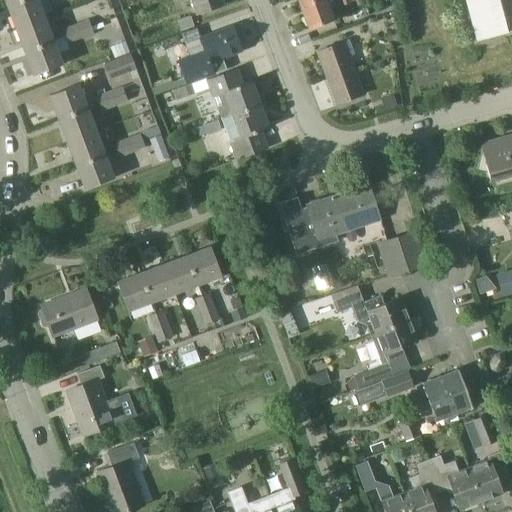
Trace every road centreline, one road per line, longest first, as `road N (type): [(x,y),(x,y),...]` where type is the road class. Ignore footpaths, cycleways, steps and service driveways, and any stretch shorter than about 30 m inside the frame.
road 1 (residential): [(264,0),(313,129),(333,143),(420,125)]
road 2 (residential): [(448,341),(434,290),(458,255),(420,125)]
road 3 (residential): [(59,511),(0,357)]
